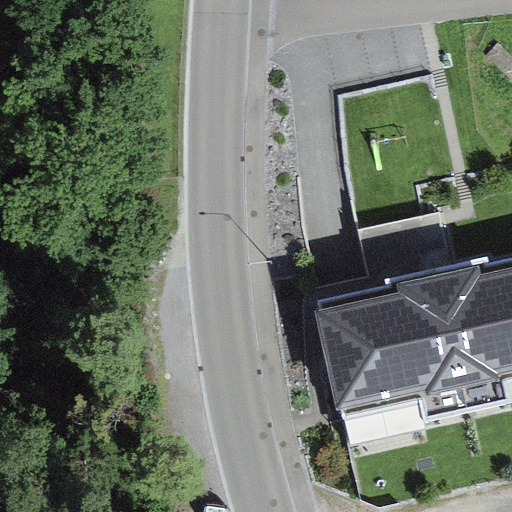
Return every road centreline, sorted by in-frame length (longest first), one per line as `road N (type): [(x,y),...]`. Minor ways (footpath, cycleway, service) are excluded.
road 1 (tertiary): [(222,10),(217,237),(228,351),(264,511)]
road 2 (residential): [(444,0),(222,10)]
